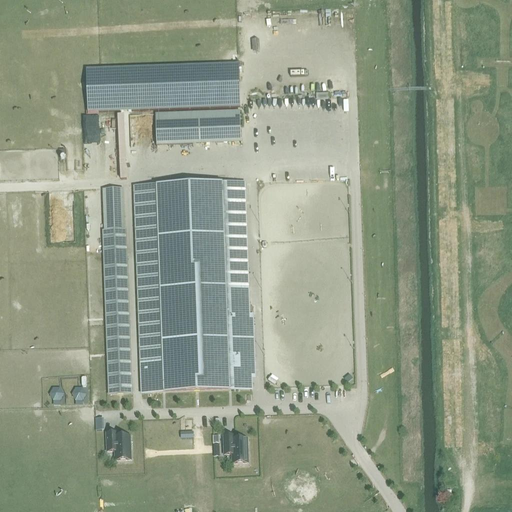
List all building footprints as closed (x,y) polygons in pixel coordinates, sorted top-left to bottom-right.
[(88,114),(238,107),(237,62),(85,71),(88,114)] [(156,148),(241,145),(240,112),(155,115),(156,148)] [(243,185),(138,189),(145,394),(250,390),(250,366),(253,366),(251,317),(248,318),(243,185)] [(123,190),(102,191),(110,396),(131,395),(123,190)] [(53,404),(60,404),(60,402),(64,396),(60,389),(53,389),(50,396),(53,402),(53,404)] [(76,402),(76,404),(83,404),(83,402),(86,396),(83,389),(76,389),(72,396),(76,402)] [(116,437),(116,434),(107,434),(108,453),(116,453),(116,462),(132,461),(131,437),(116,437)] [(233,440),(233,437),(224,437),(225,456),(233,456),(233,465),(249,464),(248,440),(233,440)]
